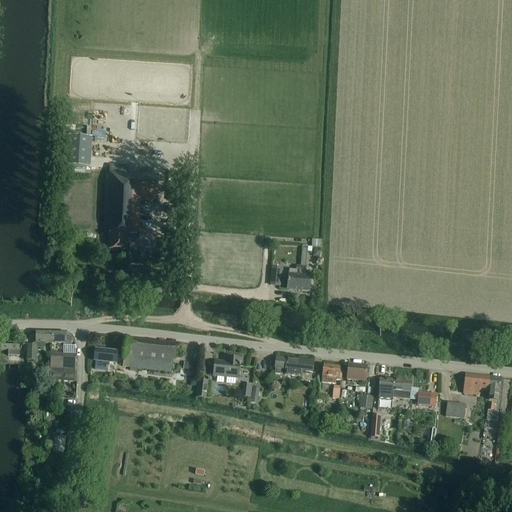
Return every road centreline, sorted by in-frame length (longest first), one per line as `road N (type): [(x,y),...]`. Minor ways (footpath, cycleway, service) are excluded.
road 1 (tertiary): [(81,327),(511,371)]
road 2 (unclassified): [(66,511),(81,327)]
